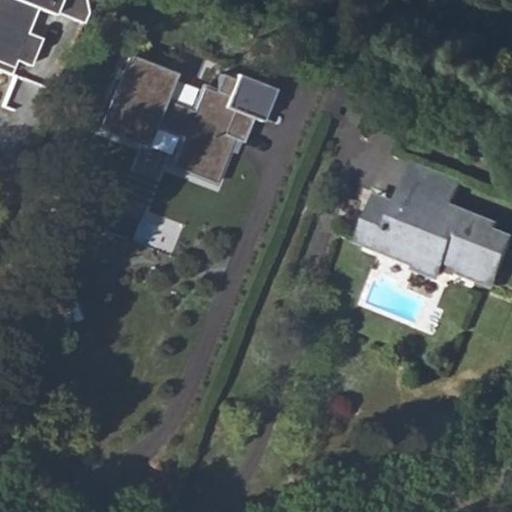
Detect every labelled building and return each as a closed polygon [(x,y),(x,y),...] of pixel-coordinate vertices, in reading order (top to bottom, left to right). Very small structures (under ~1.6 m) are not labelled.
[(179,128),(216,157),(228,142),(234,147),(252,125),(223,103),(218,109),(192,89),(150,85),(134,84),(130,123),(179,128)] [(252,125),(266,109),(237,86),(223,103),(252,125)] [(381,250),(382,246),(419,260),(417,264),(416,268),(441,277),(447,260),(463,266),(460,272),(494,286),(511,242),(511,234),(497,229),(500,222),(453,203),(461,181),(417,163),(414,162),(398,201),(406,205),(400,218),(373,207),(359,242),(381,250)] [(400,218),(406,205),(398,201),(378,193),(373,207),(400,218)] [(417,264),(419,260),(382,246),(381,250),(417,264)]
